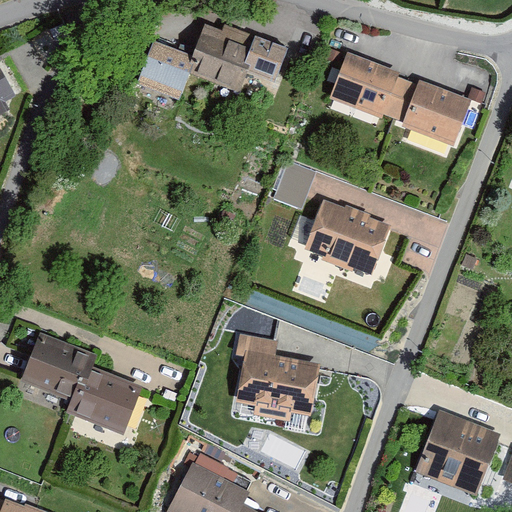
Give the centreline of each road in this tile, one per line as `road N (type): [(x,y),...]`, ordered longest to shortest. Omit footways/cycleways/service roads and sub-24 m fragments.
road 1 (residential): [(357,511),(511,69)]
road 2 (residential): [(0,248),(49,101),(106,0)]
road 3 (residential): [(310,0),(511,54)]
road 4 (unknown): [(176,379),(0,307)]
